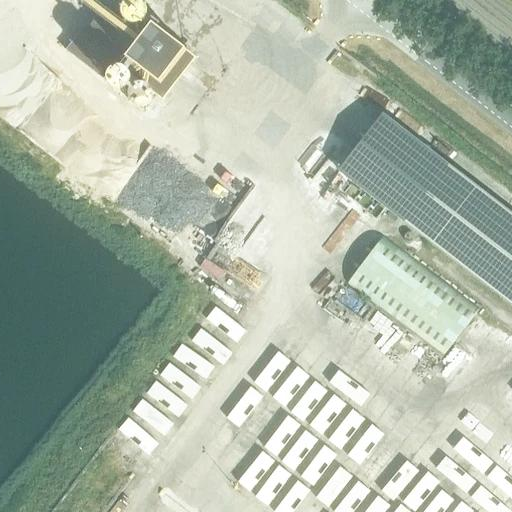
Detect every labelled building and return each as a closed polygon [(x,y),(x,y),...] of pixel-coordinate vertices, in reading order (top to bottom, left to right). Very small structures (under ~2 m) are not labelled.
[(145,58),(183,81),(205,45),(166,22),(145,58)] [(88,29),(75,44),(102,69),(115,55),(88,29)] [(511,216),(430,153),(382,115),(339,172),(386,209),(511,305),(511,216)] [(348,283),(443,356),(478,310),(383,237),(348,283)] [(216,258),(207,265),(218,279),(227,272),(216,258)] [(360,332),(375,346),(395,325),(380,311),(360,332)] [(295,387),(319,361),(307,350),(283,376),(295,387)] [(329,366),(304,395),(318,406),(343,378),(329,366)] [(395,392),(370,419),(382,430),(407,403),(395,392)] [(279,428),(292,438),(315,408),(302,398),(279,428)] [(390,436),(403,446),(426,418),(413,408),(390,436)] [(511,409),(500,424),(511,434),(511,409)] [(434,422),(410,451),(424,462),(447,433),(434,422)] [(356,464),(379,436),(366,425),(342,452),(356,464)] [(458,439),(434,468),(448,479),(472,450),(458,439)] [(384,442),(362,472),(376,482),(397,452),(384,442)] [(406,455),(384,486),(398,496),(420,465),(406,455)] [(325,497),(353,472),(340,458),(313,484),(325,497)] [(480,460),(461,489),(474,498),(493,468),(480,460)] [(497,511),(511,493),(511,475),(505,470),(481,498),(497,511)] [(418,511),(419,511),(443,484),(430,473),(406,501),(418,511)] [(336,504),(346,511),(385,511),(393,503),(357,476),(336,504)]
